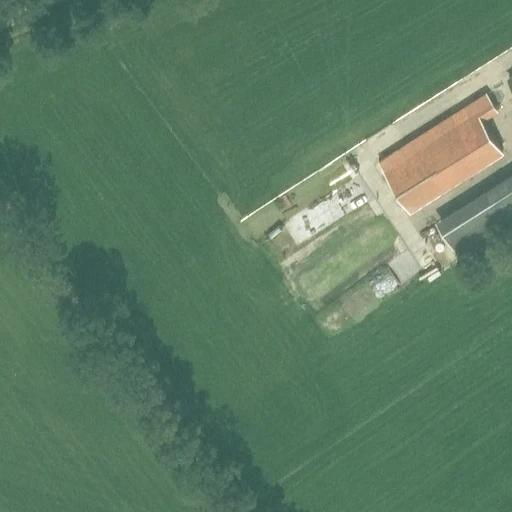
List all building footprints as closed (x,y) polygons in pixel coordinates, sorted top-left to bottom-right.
[(410,209),(453,182),(504,150),(483,118),(497,110),(487,93),(380,161),(410,209)] [(456,250),(511,214),(511,172),(437,220),(456,250)] [(312,210),(320,227),(373,204),(365,187),(312,210)] [(366,236),(327,265),(340,283),(379,254),(366,236)] [(345,303),(358,320),(385,299),(372,282),(345,303)]
